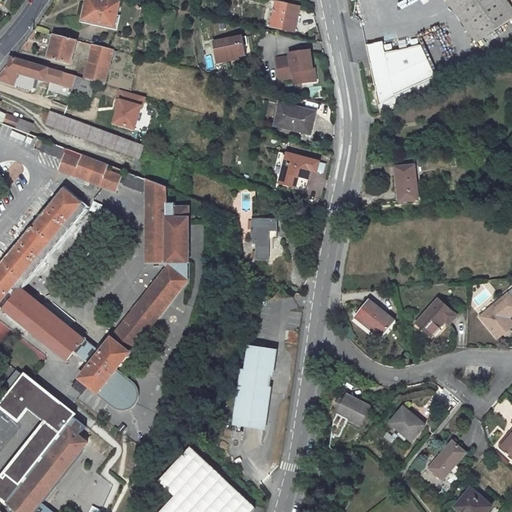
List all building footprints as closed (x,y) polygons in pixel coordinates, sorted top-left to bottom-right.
[(120,4),(104,0),(86,0),(85,6),(88,7),(84,20),(101,24),(102,19),(115,23),(120,4)] [(507,13),(498,0),(453,0),(477,34),(507,13)] [(275,1),(269,26),(293,31),(298,6),(275,1)] [(76,41),(53,35),(47,58),(70,65),(76,41)] [(363,42),(379,109),(439,86),(423,42),(388,56),(381,36),(363,42)] [(246,56),(243,37),(213,41),(216,60),(225,59),(225,61),(240,59),(239,56),(246,56)] [(112,50),(92,45),(83,80),(95,83),(103,85),(112,50)] [(289,54),(274,56),(277,77),(292,75),(292,76),(299,75),(300,80),(315,78),(313,66),(311,66),(309,48),(288,51),(289,54)] [(83,80),(11,58),(8,69),(18,72),(91,94),(95,83),(83,80)] [(8,69),(5,68),(0,74),(0,81),(13,87),(18,72),(8,69)] [(143,108),(146,98),(121,91),(118,100),(121,101),(118,110),(114,124),(135,130),(142,108),(143,108)] [(312,111),(280,103),(275,122),(307,131),(312,111)] [(17,128),(31,134),(35,125),(8,113),(0,110),(0,119),(1,120),(18,127),(17,128)] [(141,158),(146,145),(52,111),(47,124),(141,158)] [(65,147),(46,139),(42,149),(61,156),(65,147)] [(319,161),(286,152),(278,181),(302,189),(308,169),(316,171),(319,161)] [(65,154),(59,169),(115,191),(121,176),(105,170),(107,163),(83,154),(81,160),(65,154)] [(401,187),(402,199),(415,199),(413,164),(394,166),(395,187),(401,187)] [(147,179),(127,171),(123,183),(143,191),(147,179)] [(146,261),(165,261),(166,186),(147,179),(146,261)] [(86,206),(65,189),(0,268),(0,307),(67,361),(74,352),(89,363),(72,385),(81,392),(88,384),(114,404),(116,405),(117,406),(120,407),(122,407),(124,407),(126,407),(127,407),(129,406),(130,405),(132,404),(133,403),(134,402),(135,400),(136,398),(136,397),(137,396),(137,395),(137,393),(137,391),(136,389),(136,387),(135,385),(134,384),(133,383),(116,369),(188,279),(170,264),(99,351),(21,287),(86,206)] [(165,261),(170,264),(188,279),(188,261),(187,259),(188,205),(174,204),(175,199),(166,199),(165,261)] [(276,218),(250,218),(250,243),(254,243),(254,259),(268,260),(267,230),(276,230),(276,218)] [(509,287),(483,310),(494,324),(493,325),(500,332),(511,322),(511,314),(509,311),(511,308),(511,282),(508,286),(509,287)] [(369,292),(354,309),(379,332),(395,315),(369,292)] [(437,293),(415,317),(430,331),(446,315),(443,312),(446,309),(449,312),(452,315),(457,311),(437,293)] [(271,350),(243,345),(239,367),(234,367),(227,415),(259,421),(271,350)] [(0,379),(5,383),(34,405),(44,392),(45,391),(8,364),(0,374),(0,379)] [(34,405),(5,383),(0,389),(0,405),(22,422),(34,405)] [(34,405),(50,417),(60,404),(44,392),(34,405)] [(347,395),(339,415),(361,424),(369,405),(347,395)] [(427,397),(414,411),(425,420),(437,405),(427,397)] [(88,424),(60,404),(50,417),(5,479),(1,477),(0,478),(0,499),(16,511),(33,511),(88,442),(79,435),(88,424)] [(398,408),(384,425),(406,443),(419,427),(410,418),(411,416),(405,410),(403,413),(398,408)] [(511,416),(511,421),(497,438),(511,450),(511,411),(510,414),(511,416)] [(259,421),(227,415),(226,421),(258,427),(259,421)] [(382,434),(378,439),(386,446),(390,442),(382,434)] [(449,439),(426,467),(442,479),(464,452),(449,439)] [(251,511),(254,509),(190,449),(159,481),(176,497),(160,511),(251,511)] [(331,461),(328,474),(336,476),(340,464),(331,461)] [(468,484),(455,500),(464,508),(461,511),(462,511),(482,511),(490,504),(468,484)] [(464,508),(455,500),(452,503),(461,511),(464,508)]
